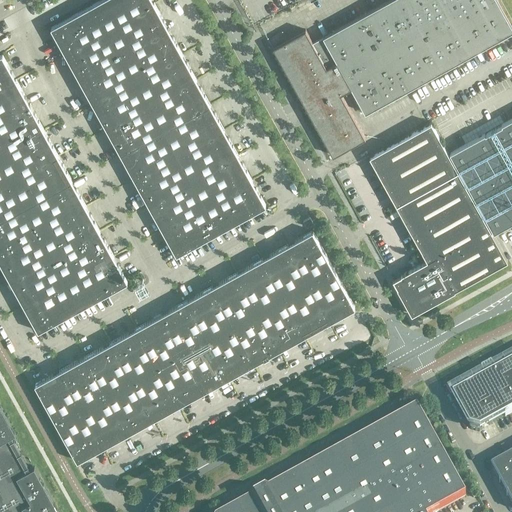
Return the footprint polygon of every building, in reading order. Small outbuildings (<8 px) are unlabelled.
[(266,204),(205,95),(152,0),(100,0),(96,2),(221,230),(265,206),(266,205),(266,204)] [(365,113),(511,31),(511,26),(497,0),(388,0),(313,42),(306,29),(273,47),(333,155),(366,137),(341,93),(351,88),(365,113)] [(221,230),(96,2),(51,27),(51,28),(55,36),(176,254),(176,255),(177,255),(221,230)] [(128,281),(67,171),(3,55),(2,55),(2,54),(0,55),(0,156),(83,306),(127,282),(128,282),(128,281)] [(511,118),(502,124),(502,125),(485,134),(485,133),(450,153),(494,232),(511,222),(511,118)] [(508,260),(458,171),(431,122),(370,156),(397,205),(427,260),(401,275),(393,280),(398,288),(397,288),(412,314),(455,290),(508,260)] [(83,306),(0,156),(0,262),(38,331),(39,331),(83,306)] [(313,223),(310,217),(303,221),(307,227),(313,223)] [(334,269),(313,231),(312,231),(287,244),(308,283),(334,269)] [(308,283),(287,244),(262,258),(283,297),(308,283)] [(283,297),(262,258),(237,272),(258,311),(283,297)] [(355,307),(334,269),(308,283),(330,322),(355,308),(355,307)] [(258,311),(237,272),(211,286),(233,325),(258,311)] [(330,322),(308,283),(283,297),(305,336),(330,322)] [(233,325),(211,286),(186,300),(208,339),(233,325)] [(305,336),(283,297),(258,311),(279,349),(305,336)] [(208,339),(186,300),(136,328),(157,367),(182,353),(208,339)] [(279,349),(258,311),(233,325),(254,363),(279,349)] [(254,363),(233,325),(208,339),(229,377),(254,363)] [(157,367),(136,328),(111,342),(132,380),(157,367)] [(229,377),(208,339),(182,353),(204,391),(229,377)] [(132,380),(111,342),(85,356),(107,394),(132,380)] [(204,391),(182,353),(157,367),(178,405),(204,391)] [(505,416),(511,412),(511,355),(447,391),(450,397),(452,396),(469,427),(472,428),(471,430),(477,431),(477,430),(480,430),(505,416)] [(107,394),(85,356),(60,370),(81,408),(107,394)] [(178,405),(157,367),(132,380),(153,419),(178,405)] [(81,408),(60,370),(35,383),(35,384),(35,385),(56,422),(81,408)] [(153,419),(132,380),(107,394),(128,433),(153,419)] [(107,394),(81,408),(56,422),(77,460),(77,461),(78,461),(128,433),(107,394)] [(16,433),(0,404),(0,441),(11,435),(16,433)] [(435,511),(465,496),(417,408),(227,511),(435,511)] [(52,511),(58,509),(34,466),(30,469),(11,435),(0,441),(0,511),(32,511),(36,510),(36,511),(52,511)] [(511,475),(511,455),(491,467),(500,482),(511,475)] [(511,492),(511,475),(500,482),(507,496),(511,492)]
